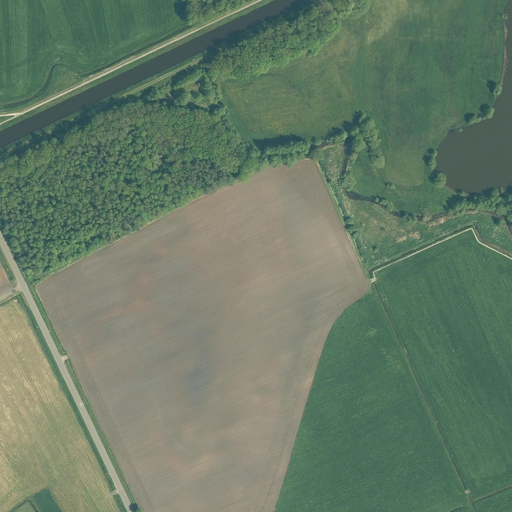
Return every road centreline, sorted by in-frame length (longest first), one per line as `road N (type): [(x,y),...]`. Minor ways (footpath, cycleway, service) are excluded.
road 1 (track): [(327,0),(0,156)]
road 2 (tertiary): [(130,511),(0,237)]
